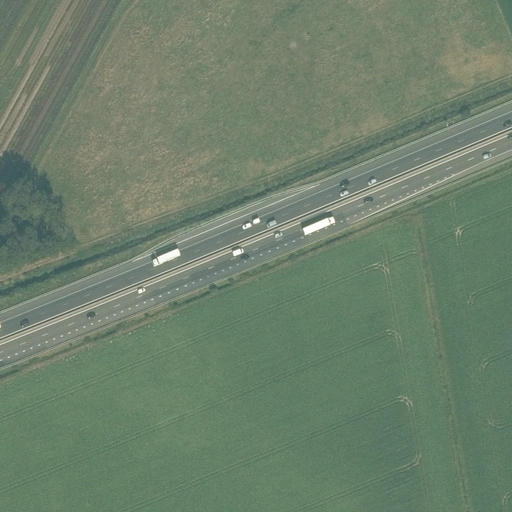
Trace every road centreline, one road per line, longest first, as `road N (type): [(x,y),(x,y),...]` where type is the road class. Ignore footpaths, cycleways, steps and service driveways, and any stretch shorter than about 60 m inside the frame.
road 1 (motorway): [(511,118),(0,330)]
road 2 (motorway): [(0,352),(511,140)]
road 3 (track): [(29,173),(133,0)]
